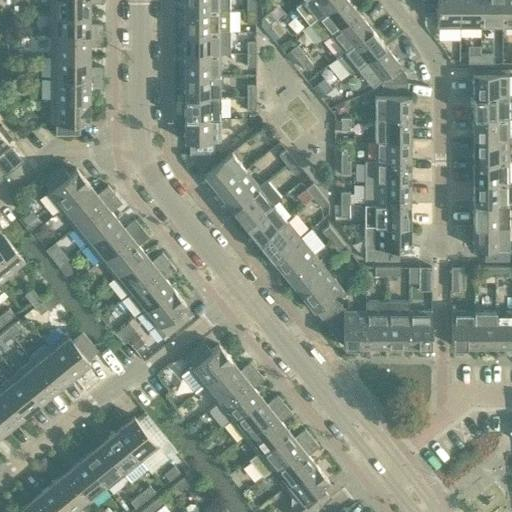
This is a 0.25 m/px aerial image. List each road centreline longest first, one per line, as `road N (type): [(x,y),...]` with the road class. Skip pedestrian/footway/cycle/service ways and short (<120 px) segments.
road 1 (residential): [(441,418),(438,61),(385,0)]
road 2 (residential): [(0,477),(243,292)]
road 3 (tertiary): [(387,463),(243,292)]
road 4 (tertiary): [(243,292),(137,149)]
road 5 (residential): [(0,195),(55,151),(137,149)]
road 6 (tertiary): [(137,149),(138,0)]
